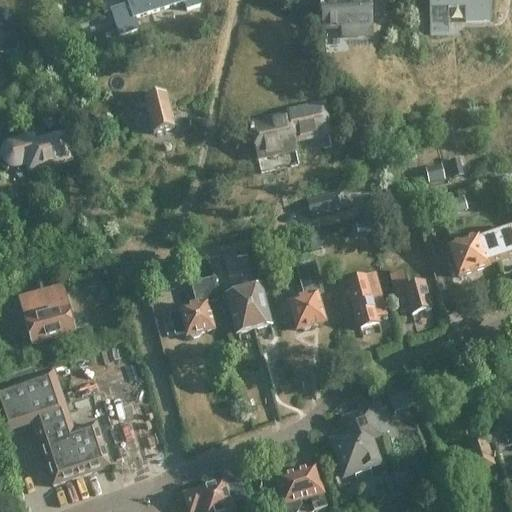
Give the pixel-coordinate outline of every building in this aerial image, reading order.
[(110,12),(118,39),(137,33),(133,21),(183,5),(185,12),(199,8),(196,0),(125,0),(128,7),(110,12)] [(321,4),(322,31),(346,30),(346,38),(370,36),(368,2),(340,3),(339,0),(322,0),(323,4),(321,4)] [(428,0),(429,36),(447,36),(446,8),(466,8),(467,24),(488,24),(487,0),(428,0)] [(0,28),(0,54),(15,52),(11,26),(0,28)] [(112,33),(102,36),(106,51),(116,48),(112,33)] [(143,101),(152,136),(174,130),(165,95),(143,101)] [(285,116),(286,118),(249,126),(257,161),(295,152),(293,144),(328,136),(322,108),(285,116)] [(16,167),(27,164),(28,169),(68,159),(62,137),(32,144),(31,139),(10,144),(8,145),(6,146),(4,147),(3,149),(2,151),(1,154),(1,156),(1,158),(2,161),(3,163),(5,164),(7,166),(9,167),(11,167),(14,167),(16,167)] [(458,162),(449,164),(452,179),(462,177),(458,162)] [(441,171),(425,174),(428,186),(443,182),(441,171)] [(341,193),(306,202),(309,218),(345,209),(341,193)] [(465,210),(461,200),(446,206),(450,215),(465,210)] [(367,225),(354,228),(358,240),(370,237),(367,225)] [(477,240),(448,250),(458,279),(487,269),(511,260),(511,237),(509,230),(477,241),(477,240)] [(317,239),(306,243),(309,254),(321,251),(317,239)] [(233,255),(222,258),(232,296),(225,298),(236,337),(252,332),(235,262),(233,255)] [(235,262),(252,332),(270,327),(260,289),(254,290),(245,259),(235,262)] [(304,300),(288,305),(296,332),(299,331),(303,333),(308,332),(310,328),(323,324),(316,298),(321,297),(313,267),(296,272),(304,300)] [(422,285),(407,289),(403,274),(389,278),(399,315),(409,312),(410,317),(430,312),(422,285)] [(376,321),(386,318),(374,277),(358,281),(359,286),(347,290),(359,332),(378,326),(376,321)] [(213,332),(206,306),(218,303),(212,280),(189,286),(195,308),(179,312),(179,315),(170,317),(175,337),(184,334),(185,339),(188,338),(192,340),(197,339),(199,335),(213,332)] [(64,297),(42,304),(52,340),(73,334),(64,297)] [(52,340),(42,304),(21,310),(30,347),(52,340)] [(48,363),(0,379),(0,436),(2,441),(33,431),(52,489),(109,470),(95,427),(71,434),(66,420),(67,419),(48,363)] [(390,389),(396,409),(417,403),(410,382),(390,389)] [(379,439),(370,416),(369,412),(342,421),(347,436),(329,443),(342,479),(353,475),(355,482),(371,477),(368,470),(379,466),(370,442),(379,439)] [(484,440),(468,445),(472,457),(473,461),(470,462),(474,474),(493,468),(489,455),(488,452),(484,440)] [(275,481),(279,497),(275,505),(277,511),(297,511),(299,508),(298,504),(309,500),(312,511),(316,511),(326,509),(315,473),(303,477),(302,473),(275,481)] [(406,474),(396,477),(402,500),(412,497),(406,474)] [(402,500),(396,477),(383,480),(389,503),(402,500)] [(194,494),(183,498),(187,511),(247,511),(244,500),(231,505),(223,483),(194,493),(194,494)]
